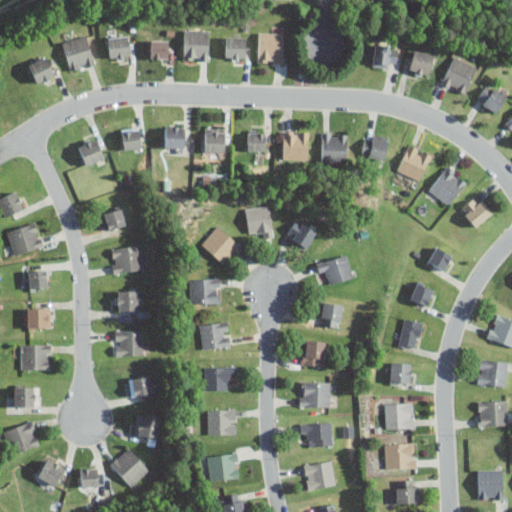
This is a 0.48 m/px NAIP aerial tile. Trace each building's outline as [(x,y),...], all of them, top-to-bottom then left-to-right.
[(210,29),(183,29),(183,60),(210,60),(210,29)] [(284,62),(284,30),(257,30),(257,62),(284,62)] [(110,60),(130,57),(127,34),(107,37),(110,60)] [(71,71),(95,64),(86,35),(62,42),(71,71)] [(246,36),(224,36),(224,59),(246,59),(246,36)] [(169,39),(150,39),(150,58),(169,58),(169,39)] [(400,47),(376,41),(370,64),(394,70),(400,47)] [(429,76),(434,54),(413,49),(408,71),(429,76)] [(441,83),(464,94),(477,66),(454,55),(441,83)] [(37,84),(55,76),(47,56),(28,63),(37,84)] [(496,113),(507,96),(487,83),(476,100),(496,113)] [(185,125),(164,125),(164,151),(185,151),(185,125)] [(141,147),(140,127),(121,129),(122,148),(141,147)] [(204,151),(225,151),(225,128),(204,128),(204,151)] [(265,130),(246,130),(246,149),(265,149),(265,130)] [(309,159),(309,130),(282,130),(282,159),(309,159)] [(347,163),(347,131),(321,131),(321,163),(347,163)] [(360,155),(384,161),(389,139),(366,133),(360,155)] [(77,145),(84,165),(104,157),(96,138),(77,145)] [(420,180),(432,154),(409,144),(397,169),(420,180)] [(449,205),(466,182),(446,166),(429,190),(449,205)] [(0,196),(0,207),(4,217),(23,209),(16,190),(0,196)] [(460,209),(475,227),(492,213),(477,195),(460,209)] [(259,229),(260,237),(273,236),(271,205),(246,207),(247,230),(259,229)] [(127,224),(121,207),(103,213),(109,230),(127,224)] [(306,248),(317,231),(296,218),(285,235),(306,248)] [(7,231),(15,254),(42,245),(35,221),(7,231)] [(201,242),(224,264),(241,246),(219,224),(201,242)] [(116,274),(145,268),(139,242),(110,249),(116,274)] [(426,263),(443,271),(452,254),(434,245),(426,263)] [(330,283),(354,276),(347,253),(316,262),(320,275),(327,273),(330,283)] [(48,287),(47,269),(28,270),(29,288),(48,287)] [(190,277),(190,303),(221,303),(221,277),(190,277)] [(408,299),(427,306),(434,287),(415,280),(408,299)] [(139,310),(139,289),(117,289),(117,310),(139,310)] [(341,327),(343,303),(322,301),(320,325),(341,327)] [(26,328),(51,328),(51,307),(26,307),(26,328)] [(511,347),(511,318),(496,312),(486,337),(511,347)] [(424,322),(404,317),(397,345),(417,349),(424,322)] [(231,346),(229,320),(199,323),(202,349),(231,346)] [(115,355),(145,355),(145,330),(115,330),(115,355)] [(301,364),(323,366),(325,339),(303,338),(301,364)] [(21,369),(51,369),(51,343),(21,343),(21,369)] [(505,387),(508,361),(480,357),(476,383),(505,387)] [(411,381),(411,359),(389,359),(389,380),(411,381)] [(236,366),(204,366),(204,390),(226,390),(226,377),(236,377),(236,366)] [(152,393),(150,375),(129,377),(131,395),(152,393)] [(331,381),(300,381),(300,406),(331,406),(331,381)] [(34,406),(34,386),(13,386),(13,406),(34,406)] [(479,400),(479,425),(508,425),(508,400),(479,400)] [(414,428),(414,402),(384,402),(385,428),(414,428)] [(207,434),(237,434),(237,408),(207,408),(207,434)] [(135,435),(158,438),(161,417),(139,414),(135,435)] [(3,429),(11,453),(39,444),(31,420),(3,429)] [(333,445),(333,422),(300,422),(300,433),(311,433),(311,445),(333,445)] [(385,467),(415,467),(415,442),(385,442),(385,467)] [(150,469),(128,446),(110,464),(132,487),(150,469)] [(240,478),(238,452),(207,455),(209,480),(240,478)] [(37,475),(54,486),(65,468),(48,457),(37,475)] [(308,489),(336,484),(331,459),(303,464),(308,489)] [(98,487),(98,467),(79,467),(79,487),(98,487)] [(503,498),(503,469),(478,469),(478,498),(503,498)] [(396,502),(418,502),(418,479),(396,479),(396,502)] [(223,511),(247,511),(243,491),(220,496),(223,511)] [(316,511),(338,511),(335,502),(315,507),(316,511)]
